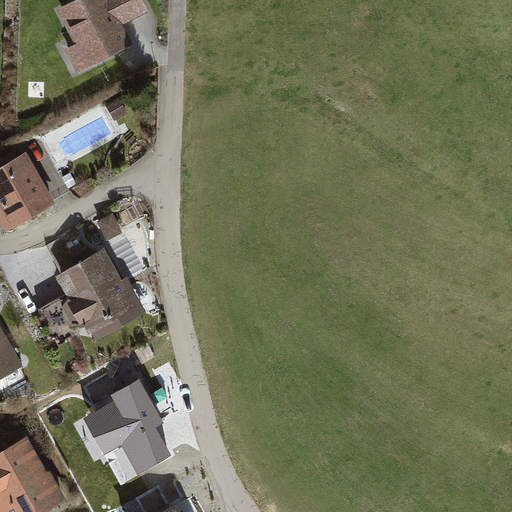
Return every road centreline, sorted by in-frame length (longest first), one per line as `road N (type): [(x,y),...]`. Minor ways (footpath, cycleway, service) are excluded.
road 1 (residential): [(169,170),(170,279),(228,480)]
road 2 (residential): [(0,246),(169,170)]
road 3 (residential): [(176,0),(169,170)]
